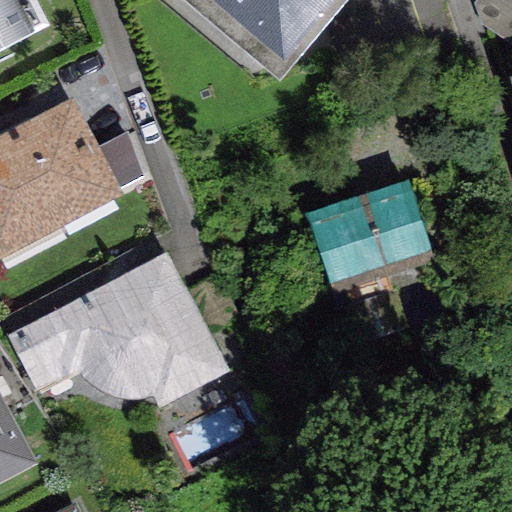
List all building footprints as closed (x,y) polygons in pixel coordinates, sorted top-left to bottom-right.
[(26,0),(0,0),(0,56),(44,33),(26,0)] [(160,0),(278,93),(355,0),(160,0)] [(511,0),(485,0),(484,2),(511,21),(511,0)] [(72,104),(0,140),(0,257),(119,197),(72,104)] [(406,189),(303,223),(330,303),(433,268),(406,189)] [(166,258),(6,341),(32,396),(76,374),(81,380),(93,390),(106,396),(119,400),(130,403),(141,402),(152,398),(159,413),(229,376),(166,258)] [(0,400),(0,490),(37,472),(0,400)]
